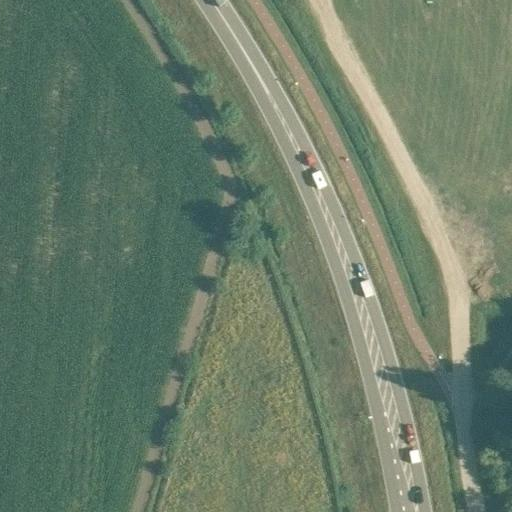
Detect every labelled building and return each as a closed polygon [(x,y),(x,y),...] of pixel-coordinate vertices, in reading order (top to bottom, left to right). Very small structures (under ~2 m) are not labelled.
[(426,12),(400,17),(404,35),(430,29),(426,12)] [(495,98),(511,93),(494,40),(478,45),(495,98)] [(435,42),(411,51),(420,74),(444,65),(435,42)] [(506,145),(454,165),(459,177),(511,156),(506,145)] [(470,261),(511,246),(511,185),(451,206),(470,261)]
